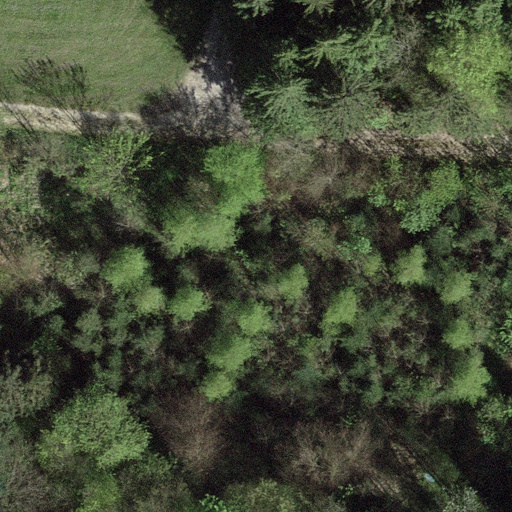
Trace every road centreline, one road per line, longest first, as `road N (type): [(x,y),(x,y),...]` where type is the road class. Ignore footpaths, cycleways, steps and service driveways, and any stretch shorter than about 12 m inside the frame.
road 1 (track): [(203,136),(511,21)]
road 2 (track): [(511,148),(203,136)]
road 3 (track): [(203,136),(0,110)]
road 4 (track): [(425,511),(511,334)]
road 5 (track): [(203,136),(244,0)]
